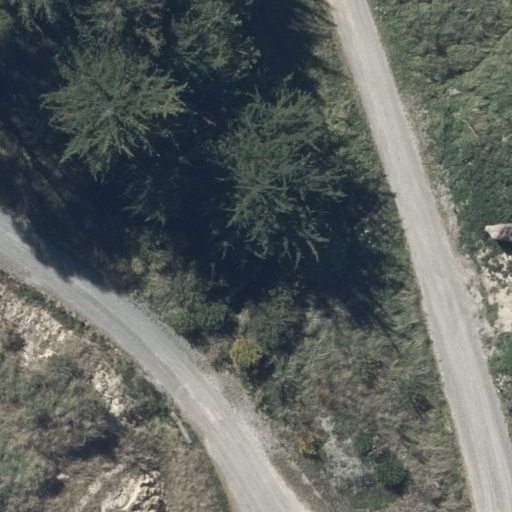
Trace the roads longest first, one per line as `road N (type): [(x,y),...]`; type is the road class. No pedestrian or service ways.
road 1 (track): [(249,0),(370,413),(388,511)]
road 2 (track): [(151,511),(120,416),(19,280),(0,267)]
